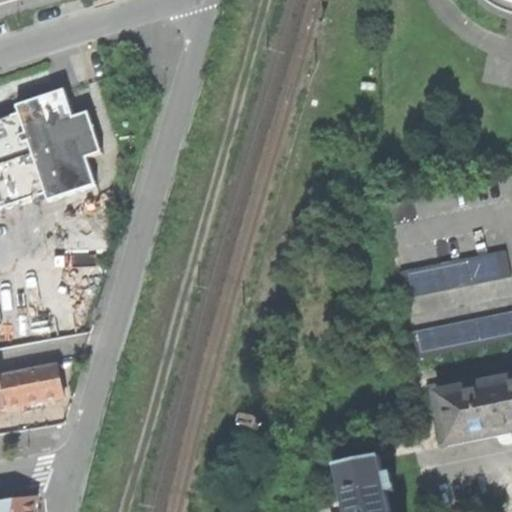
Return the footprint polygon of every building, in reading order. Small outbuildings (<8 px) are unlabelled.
[(511,0),(493,0),(502,6),(511,10),(511,0)] [(18,106),(22,112),(47,193),(50,202),(97,186),(87,157),(103,153),(90,114),(76,118),(65,91),(56,94),(18,106)] [(0,119),(0,209),(47,193),(22,112),(0,119)] [(407,299),(511,278),(505,251),(402,273),(407,299)] [(419,360),(511,340),(511,313),(414,333),(419,360)] [(0,409),(64,398),(62,387),(58,363),(0,374),(0,409)] [(511,380),(444,395),(454,443),(511,430),(511,380)] [(348,511),(390,511),(379,459),(339,468),(348,511)] [(0,511),(35,511),(39,498),(0,504),(0,511)]
